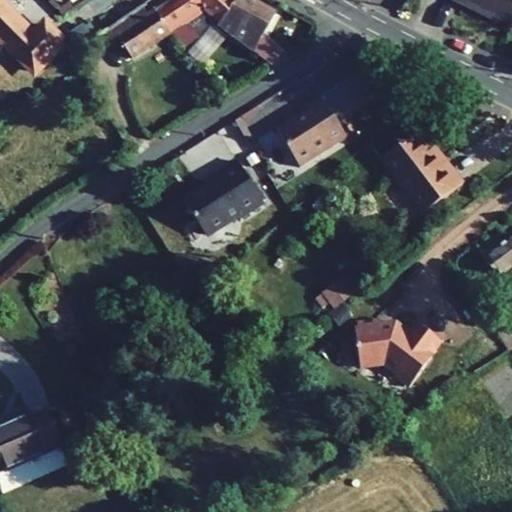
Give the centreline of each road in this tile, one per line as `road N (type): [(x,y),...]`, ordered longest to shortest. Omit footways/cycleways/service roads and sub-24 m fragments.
road 1 (residential): [(349,12),(321,47),(35,231),(0,262)]
road 2 (tertiary): [(349,12),(511,95)]
